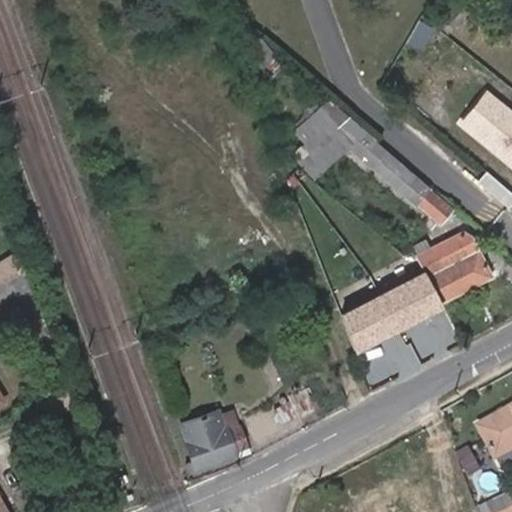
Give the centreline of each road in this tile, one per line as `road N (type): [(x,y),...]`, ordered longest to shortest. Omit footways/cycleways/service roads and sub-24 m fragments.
road 1 (residential): [(511,233),(349,93),(315,0)]
road 2 (residential): [(252,476),(511,340)]
